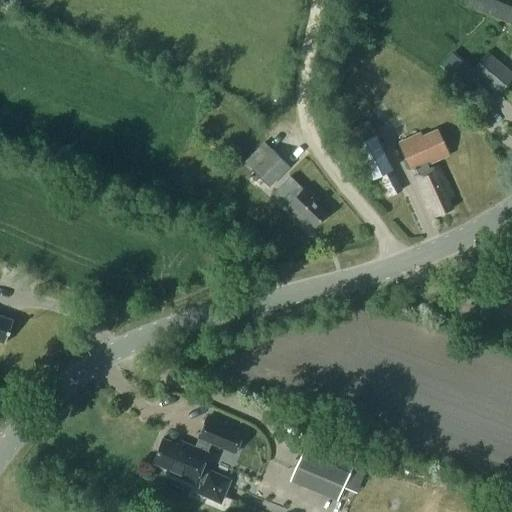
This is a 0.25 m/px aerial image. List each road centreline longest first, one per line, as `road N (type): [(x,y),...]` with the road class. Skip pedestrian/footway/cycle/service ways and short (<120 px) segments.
road 1 (tertiary): [(404,262),(129,343),(62,387),(0,459)]
road 2 (track): [(404,262),(335,179),(304,120),(302,71),(317,0)]
road 3 (tertiary): [(404,262),(511,209)]
